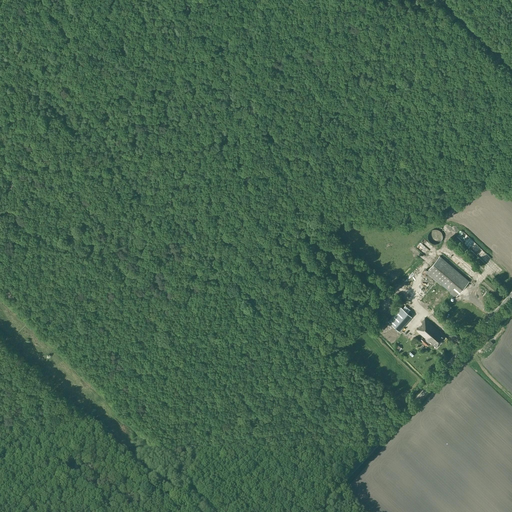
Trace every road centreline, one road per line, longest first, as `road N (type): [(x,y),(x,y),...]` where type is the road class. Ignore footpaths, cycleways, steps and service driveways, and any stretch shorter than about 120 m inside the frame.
road 1 (track): [(369,452),(273,330),(142,205)]
road 2 (unclassified): [(317,511),(511,294)]
road 3 (track): [(142,205),(0,71)]
